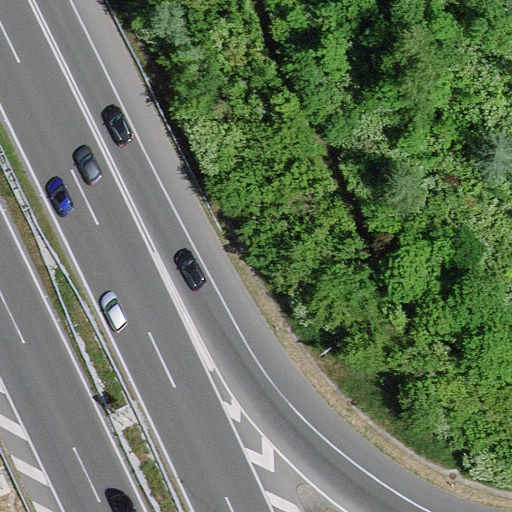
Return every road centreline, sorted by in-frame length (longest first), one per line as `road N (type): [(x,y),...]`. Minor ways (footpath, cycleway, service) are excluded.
road 1 (motorway): [(399,511),(327,462),(263,394),(2,0)]
road 2 (motorway): [(234,511),(0,16)]
road 3 (motorway): [(0,298),(100,511)]
